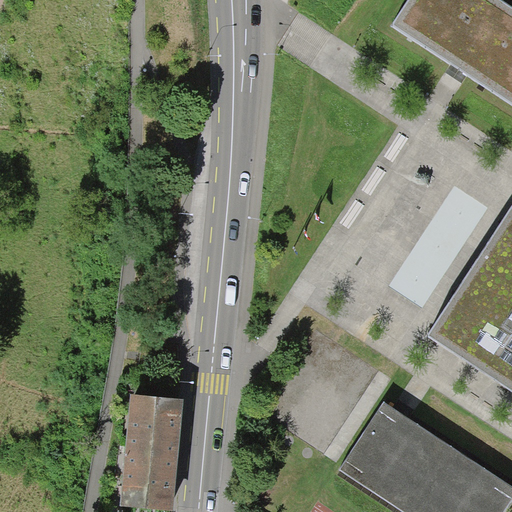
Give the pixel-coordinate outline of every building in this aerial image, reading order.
[(511,102),(511,7),(500,0),(408,0),(392,26),(459,69),(511,102)] [(511,391),(511,207),(427,336),(511,391)] [(128,455),(179,459),(184,403),(133,399),(128,455)] [(402,511),(506,511),(511,503),(511,483),(402,410),(385,399),(338,469),(402,511)] [(179,459),(128,455),(124,506),(174,511),(179,459)]
